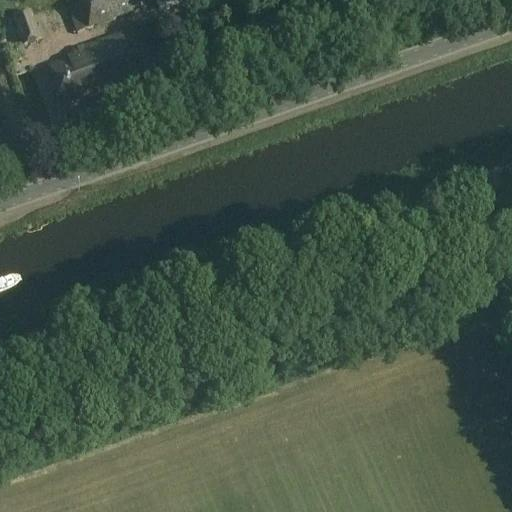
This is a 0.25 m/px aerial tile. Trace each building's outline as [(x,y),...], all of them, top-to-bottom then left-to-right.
[(141,14),(136,0),(77,0),(76,1),(88,33),(141,14)] [(230,0),(205,0),(210,12),(232,4),(230,0)] [(42,42),(32,13),(13,19),(22,46),(9,50),(14,65),(27,61),(22,49),(42,42)] [(138,87),(120,38),(73,55),(75,60),(50,69),(65,108),(90,99),(90,101),(102,97),(103,100),(138,87)] [(37,76),(26,77),(28,97),(40,96),(37,76)]
